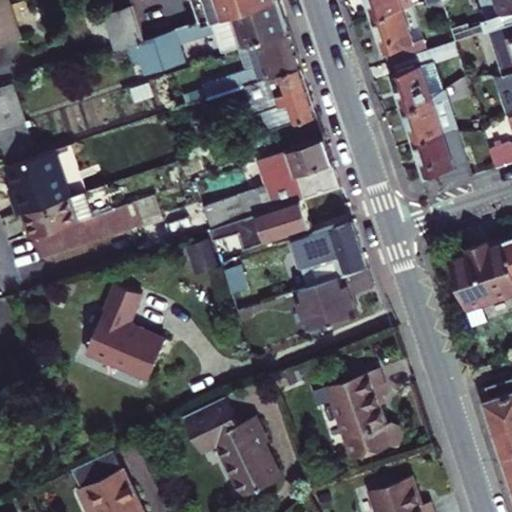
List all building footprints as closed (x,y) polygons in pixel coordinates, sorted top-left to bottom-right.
[(0,0),(0,49),(20,43),(6,0),(0,0)] [(246,48),(290,33),(285,19),(279,0),(275,0),(218,19),(201,24),(144,42),(144,44),(136,46),(142,65),(147,79),(187,65),(186,61),(181,46),(214,35),(219,51),(221,56),(225,55),(238,51),(246,48)] [(201,0),(192,0),(201,24),(218,19),(213,4),(203,7),(201,0)] [(201,0),(203,7),(213,4),(218,19),(275,0),(201,0)] [(416,0),(368,0),(369,2),(374,16),(414,3),(417,2),(416,0)] [(511,0),(482,0),(491,26),(511,18),(511,0)] [(414,3),(374,16),(384,45),(389,61),(429,47),(414,3)] [(144,42),(133,8),(105,17),(116,53),(125,50),(136,46),(144,44),(144,42)] [(511,18),(491,26),(506,69),(511,66),(511,18)] [(453,26),(457,38),(473,32),(469,21),(453,26)] [(297,55),(290,33),(246,48),(254,71),(245,74),(203,89),(208,101),(247,89),(302,71),(297,55)] [(404,106),(442,93),(451,86),(441,57),(461,50),(457,38),(429,47),(389,61),(398,87),(404,106)] [(136,46),(125,50),(131,69),(142,65),(136,46)] [(246,48),(238,51),(245,74),(254,71),(246,48)] [(511,106),(511,86),(506,69),(495,70),(509,109),(511,106)] [(269,134),(318,119),(310,96),(302,71),(247,89),(251,101),(256,118),(263,116),(269,134)] [(410,124),(416,139),(458,124),(464,125),(451,86),(442,93),(404,106),(410,124)] [(26,125),(12,87),(0,91),(0,134),(24,126),(26,125)] [(251,101),(247,89),(208,101),(212,113),(251,101)] [(480,171),(464,125),(458,124),(416,139),(424,163),(432,188),(480,171)] [(0,134),(0,145),(8,168),(36,158),(24,126),(0,134)] [(511,138),(492,145),(499,164),(511,159),(511,138)] [(210,234),(302,203),(341,190),(336,175),(329,153),(325,142),(257,165),(265,189),(202,210),(210,234)] [(19,216),(23,215),(70,200),(54,152),(36,158),(8,168),(15,192),(17,198),(13,199),(19,216)] [(31,241),(77,225),(92,220),(84,195),(70,200),(23,215),(26,225),(31,241)] [(307,221),(302,203),(210,234),(214,245),(239,237),(244,253),(310,232),(307,221)] [(142,228),(134,206),(92,220),(77,225),(31,241),(39,263),(142,228)] [(308,290),(367,270),(360,249),(351,223),(293,243),(308,290)] [(472,309),(511,294),(511,253),(506,237),(491,243),(490,238),(478,242),(468,245),(470,251),(453,256),(472,309)] [(232,298),(247,293),(239,269),(224,274),(232,298)] [(350,298),(373,291),(367,270),(308,290),(296,295),(309,334),(358,319),(354,307),(350,298)] [(86,357),(148,381),(165,342),(129,326),(141,298),(116,286),(96,332),(86,357)] [(377,399),(387,396),(379,373),(328,390),(353,462),(400,446),(403,440),(399,429),(393,426),(387,428),(381,412),(377,399)] [(490,393),(511,386),(511,380),(509,373),(486,381),(490,393)] [(511,386),(490,393),(496,410),(502,429),(509,449),(511,458),(511,386)] [(240,427),(227,399),(215,405),(183,420),(201,456),(217,449),(228,472),(241,499),(281,480),(265,447),(269,445),(256,420),(240,427)] [(140,511),(114,452),(72,472),(81,491),(78,493),(85,511),(140,511)] [(418,498),(411,479),(370,493),(376,511),(432,511),(430,505),(422,508),(418,498)]
